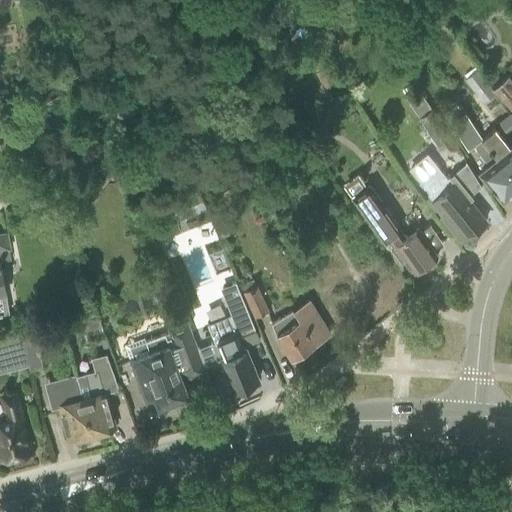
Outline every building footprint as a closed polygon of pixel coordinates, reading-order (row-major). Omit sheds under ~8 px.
[(456,7),(452,9),(458,20),(461,18),(466,16),(468,11),(463,3),(456,7)] [(324,34),(317,39),(326,53),(338,46),(328,32),(324,34)] [(317,51),(308,57),(316,70),(326,64),(317,51)] [(316,70),(315,71),(325,88),(328,86),(337,80),(327,63),(326,64),(316,70)] [(494,94),(492,91),(477,69),(464,78),(481,103),(494,94)] [(511,73),(510,71),(491,89),(494,92),(511,111),(511,73)] [(146,81),(109,99),(117,115),(120,121),(156,103),(146,81)] [(0,101),(0,115),(17,112),(15,98),(0,101)] [(425,99),(413,106),(419,117),(431,109),(425,99)] [(419,117),(440,149),(452,141),(431,109),(419,117)] [(493,128),(480,138),(507,172),(510,170),(511,172),(511,144),(508,147),(493,128)] [(507,172),(480,138),(471,145),(487,164),(479,171),(502,199),(511,190),(511,172),(510,170),(507,172)] [(100,152),(107,170),(125,162),(118,144),(100,152)] [(466,198),(481,186),(466,162),(447,178),(432,161),(414,176),(429,194),(427,196),(443,215),(441,217),(461,240),(485,221),(466,198)] [(219,173),(205,179),(208,186),(211,193),(225,187),(219,173)] [(20,207),(47,201),(42,182),(16,188),(20,207)] [(369,184),(356,193),(352,196),(384,243),(389,240),(392,245),(391,246),(401,261),(404,259),(414,272),(437,256),(432,249),(442,242),(427,221),(405,236),(369,184)] [(254,317),(267,311),(253,279),(240,285),(254,317)] [(329,333),(318,316),(308,299),(271,323),(275,334),(291,358),(314,343),(329,333)] [(231,314),(207,324),(214,342),(212,344),(211,342),(210,343),(218,362),(219,361),(219,360),(221,359),(234,390),(236,389),(237,391),(247,387),(246,384),(257,380),(241,339),(256,333),(247,312),(232,318),(231,314)] [(96,313),(80,318),(85,334),(101,329),(96,313)] [(149,352),(129,360),(144,400),(154,397),(158,407),(161,406),(162,409),(174,404),(173,401),(178,399),(176,393),(185,389),(180,378),(184,376),(186,379),(206,372),(187,322),(167,329),(168,333),(145,341),(149,352)] [(37,328),(19,332),(24,348),(28,365),(41,362),(38,352),(44,350),(37,328)] [(0,355),(24,348),(19,332),(0,337),(0,355)] [(53,383),(47,385),(50,396),(52,406),(59,405),(68,440),(91,433),(114,427),(105,393),(117,389),(113,372),(106,354),(90,358),(94,372),(53,383)] [(8,420),(0,421),(0,456),(0,458),(2,457),(5,460),(16,457),(17,453),(29,450),(15,394),(2,397),(8,420)]
